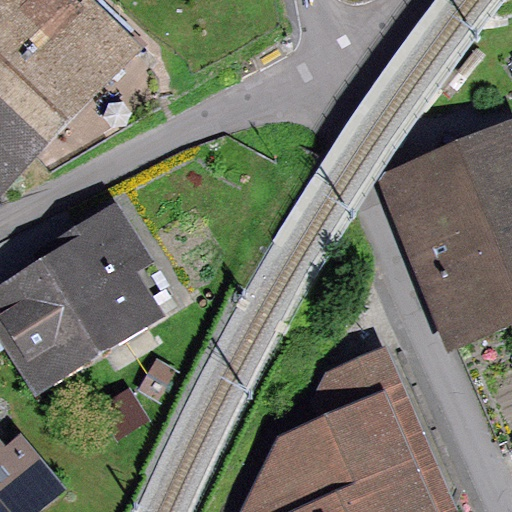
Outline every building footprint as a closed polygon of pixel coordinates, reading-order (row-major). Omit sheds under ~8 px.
[(54,0),(0,0),(0,30),(73,101),(96,78),(104,85),(136,52),(86,4),(73,18),(54,0)] [(0,103),(36,139),(73,101),(0,30),(0,103)] [(0,175),(36,139),(0,103),(0,175)] [(420,238),(457,329),(511,307),(511,152),(510,147),(391,195),(409,239),(420,238)] [(0,306),(0,309),(41,375),(164,299),(113,217),(38,263),(47,277),(0,306)] [(424,511),(379,412),(370,416),(359,391),(323,407),(334,431),(284,457),(272,473),(251,511),(424,511)] [(0,511),(25,511),(51,491),(18,453),(0,468),(0,467),(0,511)]
